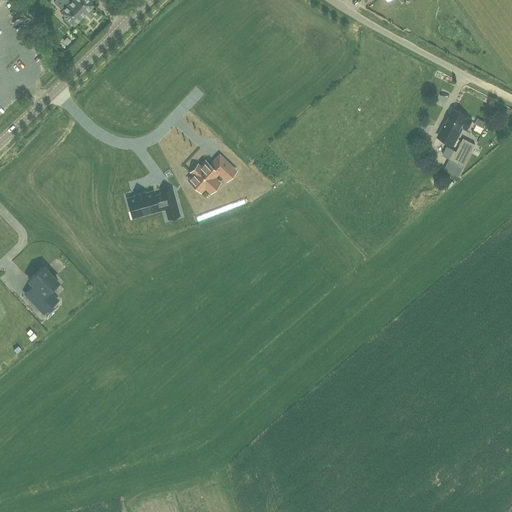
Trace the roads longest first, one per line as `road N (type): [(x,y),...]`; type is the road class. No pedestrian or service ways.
road 1 (tertiary): [(0,142),(148,0)]
road 2 (residential): [(479,84),(329,0)]
